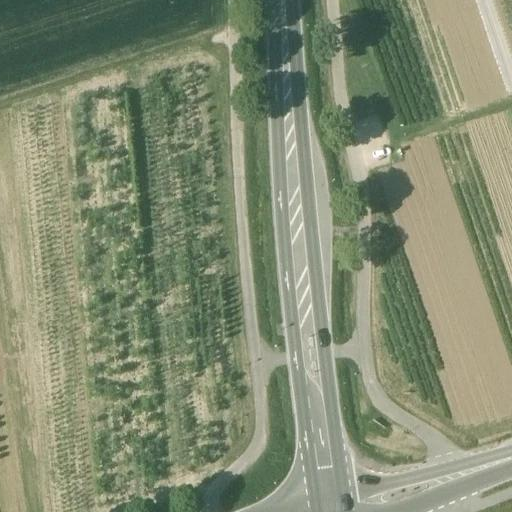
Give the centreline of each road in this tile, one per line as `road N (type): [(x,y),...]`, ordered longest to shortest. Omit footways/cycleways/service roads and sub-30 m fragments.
road 1 (track): [(459,511),(460,476),(441,443),(391,412),(374,389),(363,312),(363,188),(340,108),(333,0)]
road 2 (track): [(231,0),(262,436),(218,486),(210,511)]
road 3 (secondary): [(283,0),(293,183),(332,511)]
road 4 (track): [(232,35),(0,107)]
road 5 (secondary): [(354,511),(511,459)]
